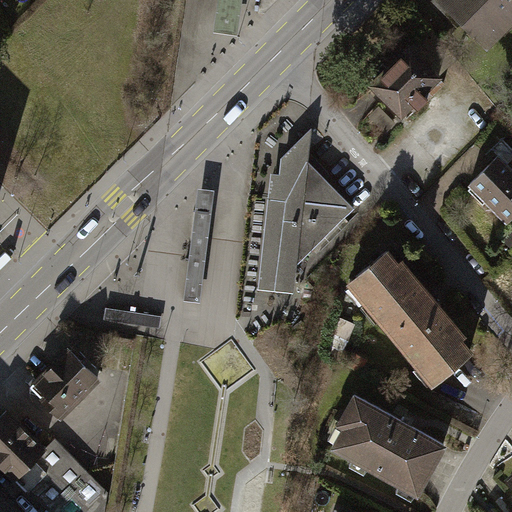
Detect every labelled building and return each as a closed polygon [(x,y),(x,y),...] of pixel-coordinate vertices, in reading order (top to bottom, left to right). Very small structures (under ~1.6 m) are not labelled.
[(218,0),(214,32),(238,35),(242,0),(218,0)] [(511,0),(438,0),(482,45),(511,15),(511,0)] [(441,76),(405,41),(364,82),(399,118),(441,76)] [(271,172),(258,287),(294,292),(296,261),(354,207),(307,158),(309,131),(280,157),(279,173),(271,172)] [(511,211),(511,165),(497,149),(461,182),(499,223),(511,211)] [(215,192),(198,190),(184,302),(201,304),(215,192)] [(474,343),(388,244),(348,278),(434,377),(474,343)] [(70,354),(34,387),(62,417),(99,384),(70,354)] [(443,435),(354,391),(327,445),(416,489),(443,435)] [(2,412),(0,414),(0,458),(19,477),(43,452),(2,412)]
